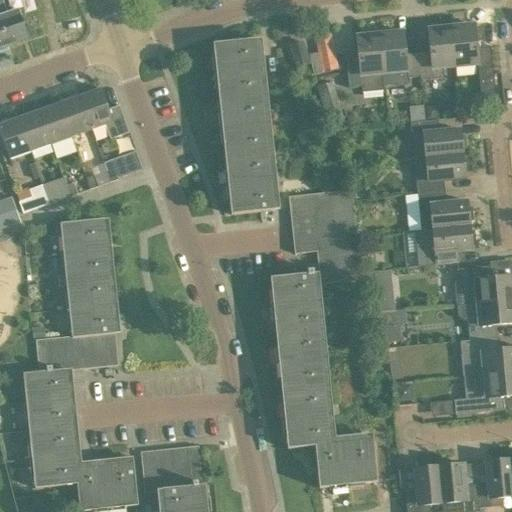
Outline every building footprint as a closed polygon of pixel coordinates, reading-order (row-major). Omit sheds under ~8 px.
[(0,0),(0,25),(7,46),(28,39),(18,10),(6,15),(1,0),(0,0)] [(451,29),(455,66),(477,64),(480,97),(495,96),(490,47),(477,48),(475,27),(451,29)] [(442,68),(455,66),(451,29),(428,31),(430,53),(417,54),(420,78),(420,82),(443,79),(442,68)] [(407,79),(420,78),(417,54),(405,55),(403,33),(379,36),(383,73),(406,71),(407,79)] [(315,38),(321,72),(337,69),(331,35),(315,38)] [(381,74),(383,73),(379,36),(356,38),(358,60),(345,61),(348,88),(361,87),(361,93),(382,91),(381,74)] [(213,45),(231,216),(274,212),(255,41),(213,45)] [(303,43),(288,48),(295,70),(311,66),(303,43)] [(101,90),(80,98),(92,131),(105,126),(110,141),(129,134),(119,107),(108,111),(101,90)] [(80,98),(59,105),(71,138),(92,131),(80,98)] [(59,105),(39,112),(51,145),(71,138),(59,105)] [(39,112),(19,120),(31,153),(51,145),(39,112)] [(31,153),(19,120),(0,126),(0,135),(5,150),(0,151),(4,161),(8,159),(9,160),(31,153)] [(409,123),(413,159),(462,155),(460,131),(438,133),(437,121),(409,123)] [(413,159),(416,195),(444,193),(442,180),(464,178),(462,155),(413,159)] [(114,170),(106,173),(110,183),(118,181),(114,170)] [(93,177),(86,180),(90,191),(110,183),(106,173),(93,177)] [(63,179),(42,186),(49,205),(70,198),(66,187),(63,179)] [(73,184),(66,187),(70,198),(77,195),(73,184)] [(49,205),(42,186),(28,191),(27,188),(15,193),(23,215),(30,212),(49,205)] [(316,253),(320,285),(361,281),(352,191),(288,198),(294,255),(316,253)] [(416,195),(420,231),(469,226),(467,203),(445,205),(444,193),(416,195)] [(13,206),(0,210),(0,229),(19,222),(17,217),(13,206)] [(117,367),(114,335),(103,221),(60,225),(72,338),(35,342),(38,374),(23,375),(35,489),(77,485),(79,511),(86,511),(138,507),(133,464),(76,470),(66,372),(117,367)] [(469,226),(420,231),(414,232),(417,268),(451,264),(449,252),(471,250),(469,226)] [(454,283),(456,306),(511,300),(511,277),(490,279),(489,267),(456,270),(458,283),(454,283)] [(287,450),(315,447),(319,489),(376,483),(372,441),(329,445),(312,275),(270,279),(287,450)] [(466,320),(468,341),(496,338),(495,326),(511,324),(511,300),(456,306),(457,317),(462,321),(466,320)] [(460,342),(463,378),(511,373),(511,349),(497,351),(496,338),(468,341),(460,342)] [(511,373),(463,378),(465,400),(452,401),(454,416),(503,411),(501,398),(511,396),(511,373)] [(207,511),(205,486),(202,486),(198,447),(140,453),(144,494),(162,493),(164,511),(207,511)] [(488,484),(475,485),(477,511),(478,509),(503,507),(502,499),(511,497),(511,494),(509,460),(485,462),(488,484)] [(461,465),(437,467),(441,505),(441,511),(477,511),(475,485),(463,486),(461,465)] [(441,505),(437,467),(414,469),(416,491),(403,492),(405,511),(428,511),(428,506),(441,505)]
